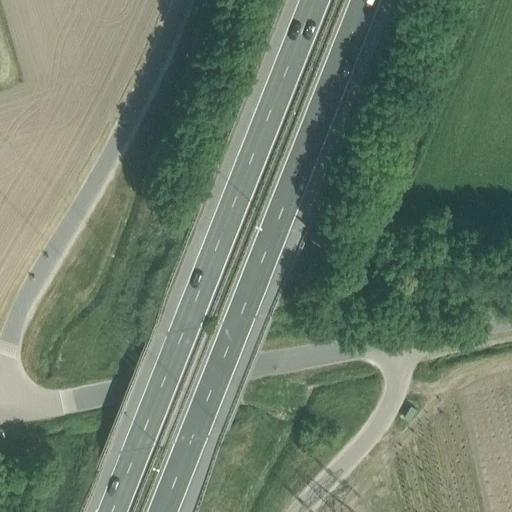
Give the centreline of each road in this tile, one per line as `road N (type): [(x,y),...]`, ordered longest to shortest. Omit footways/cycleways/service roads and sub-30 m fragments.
road 1 (motorway): [(161,511),(365,0)]
road 2 (motorway): [(313,0),(110,511)]
road 3 (unclassified): [(0,398),(17,312),(187,0)]
road 4 (unclassified): [(0,414),(401,339)]
road 5 (unclassified): [(316,511),(376,439),(401,381),(401,339)]
